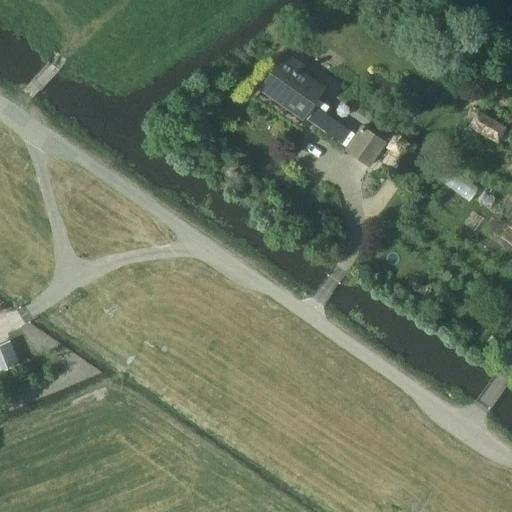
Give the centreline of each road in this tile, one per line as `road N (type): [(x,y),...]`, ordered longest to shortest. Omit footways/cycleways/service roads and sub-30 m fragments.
road 1 (unclassified): [(470,425),(0,105)]
road 2 (track): [(16,116),(72,37),(62,10),(43,0)]
